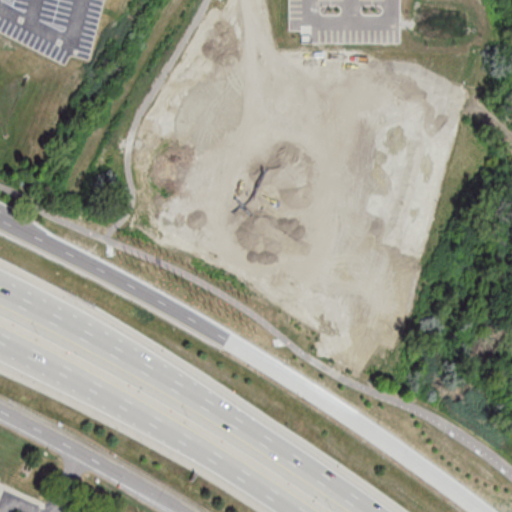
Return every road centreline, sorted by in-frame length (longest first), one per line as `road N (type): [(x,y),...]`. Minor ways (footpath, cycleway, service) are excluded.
road 1 (secondary): [(481,511),(317,394),(186,316),(0,222)]
road 2 (motorway): [(0,340),(176,435),(295,511)]
road 3 (motorway): [(248,430),(0,290)]
road 4 (secondary): [(0,410),(180,511)]
road 5 (motorway): [(369,511),(248,430)]
